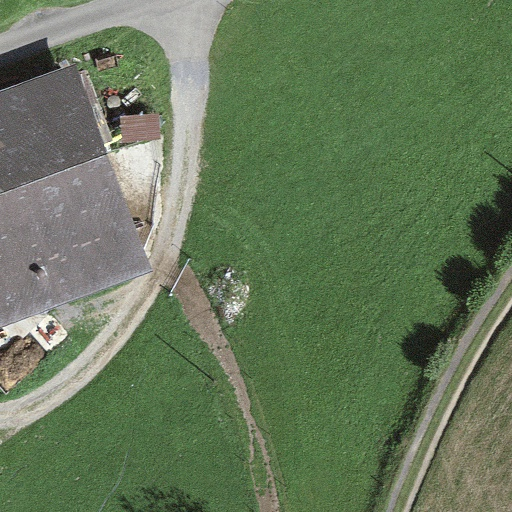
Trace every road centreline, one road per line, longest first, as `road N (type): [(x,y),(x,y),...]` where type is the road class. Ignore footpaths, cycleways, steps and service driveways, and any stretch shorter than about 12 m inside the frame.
road 1 (track): [(0,423),(104,346),(150,291),(224,0)]
road 2 (track): [(398,511),(476,350),(511,300)]
road 3 (track): [(0,53),(163,0)]
